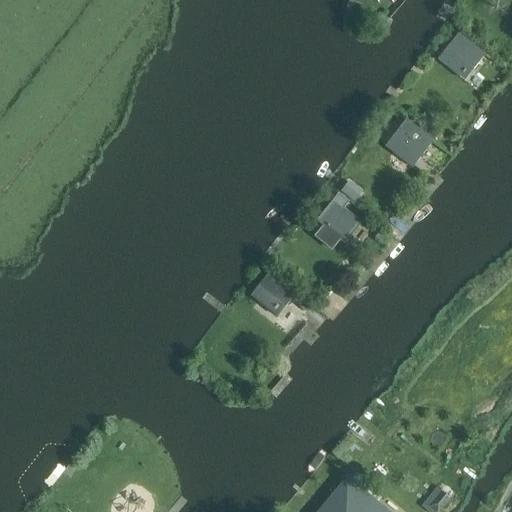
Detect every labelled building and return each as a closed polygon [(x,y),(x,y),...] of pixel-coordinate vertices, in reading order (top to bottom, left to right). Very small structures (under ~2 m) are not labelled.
[(472,70),(478,62),(452,42),(437,61),(459,78),(468,66),(472,70)] [(420,156),(426,149),(408,136),(411,132),(401,125),(384,147),(407,164),(416,153),(420,156)] [(341,193),(350,200),(359,190),(349,183),(341,193)] [(324,227),(316,237),(331,250),(349,228),(354,232),(360,224),(341,209),(347,202),(339,196),(333,204),(332,203),(317,221),(324,227)] [(381,230),(375,238),(383,245),(389,237),(381,230)] [(287,306),(292,299),(272,283),(274,280),(268,276),(266,278),(251,296),(273,314),(282,302),(287,306)] [(385,511),(347,480),(320,511),(385,511)] [(442,493),(429,509),(432,511),(440,511),(450,501),(442,493)]
